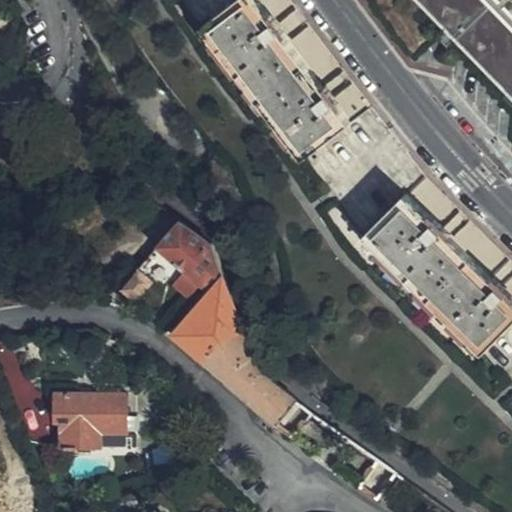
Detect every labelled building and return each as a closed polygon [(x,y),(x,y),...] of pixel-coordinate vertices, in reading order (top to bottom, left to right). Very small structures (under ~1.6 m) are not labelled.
[(276,25),(257,0),(234,0),(203,24),(256,95),(303,157),(349,122),(322,87),(276,25)] [(511,28),(484,0),(420,0),(511,96),(511,28)] [(438,225),(405,192),(365,235),(483,352),(511,320),(511,297),(489,275),(438,225)] [(217,289),(181,329),(240,384),(282,421),(301,400),(283,387),(267,371),(256,359),(216,246),(212,241),(182,222),(166,245),(192,267),(179,281),(195,295),(208,281),(217,289)] [(161,286),(145,274),(136,287),(152,298),(161,286)] [(152,298),(136,287),(131,295),(147,305),(152,298)] [(135,431),(138,391),(65,386),(64,415),(70,415),(69,442),(73,443),(73,446),(85,446),(86,443),(100,443),(101,429),(135,431)] [(298,437),(319,413),(301,400),(282,421),(298,437)] [(0,484),(11,481),(0,451),(0,484)] [(364,485),(383,500),(405,475),(384,461),(364,485)]
